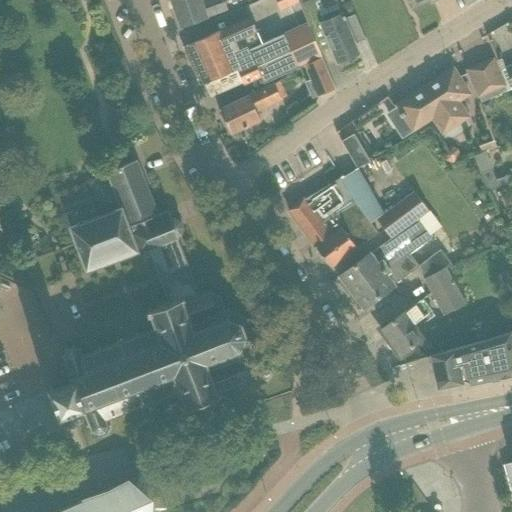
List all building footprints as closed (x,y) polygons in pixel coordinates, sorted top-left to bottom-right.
[(170,0),(180,27),(199,20),(228,10),(224,0),(170,0)] [(297,3),(295,0),(276,0),(280,10),(297,3)] [(337,64),(339,63),(341,67),(352,63),(350,59),(359,55),(339,9),(322,16),(317,4),(320,3),(319,0),(297,0),(320,54),(331,49),(337,64)] [(321,57),(306,24),(262,44),(257,32),(250,17),(187,45),(204,84),(236,70),(243,85),(260,77),(263,84),(305,65),(321,57)] [(322,58),(305,65),(309,78),(317,97),(335,89),(327,71),(322,58)] [(506,91),(492,59),(467,70),(481,102),(506,91)] [(430,86),(429,84),(395,106),(412,131),(432,118),(442,133),(467,117),(457,102),(469,94),(452,69),(435,80),(437,82),(430,86)] [(256,112),(284,99),(278,87),(275,89),(273,84),(218,110),(230,134),(260,120),(256,112)] [(341,143),(357,170),(369,163),(354,136),(341,143)] [(494,141),(479,146),(481,152),(496,147),(494,141)] [(495,180),(491,169),(492,169),(485,151),(473,156),(487,191),(509,182),(507,175),(495,180)] [(178,238),(177,236),(180,235),(183,229),(180,221),(174,218),(171,220),(167,210),(156,214),(136,160),(105,171),(120,209),(69,228),(86,271),(136,251),(136,253),(148,248),(158,273),(186,262),(177,239),(178,238)] [(378,232),(339,178),(304,199),(289,210),(298,222),(297,223),(308,237),(308,236),(315,246),(329,265),(328,265),(330,268),(341,261),(341,260),(378,232)] [(417,219),(428,211),(414,192),(377,219),(390,239),(391,239),(397,236),(395,234),(418,221),(417,219)] [(419,265),(409,253),(430,238),(418,221),(395,234),(397,236),(391,239),(390,239),(370,254),(370,253),(339,276),(363,308),(418,267),(419,266),(419,265)] [(440,249),(419,265),(419,266),(418,267),(426,277),(445,269),(445,268),(451,264),(440,249)] [(246,358),(255,338),(247,318),(227,309),(224,310),(219,296),(209,292),(199,296),(186,262),(158,273),(167,297),(155,302),(157,307),(111,325),(117,342),(82,355),(79,350),(72,347),(67,349),(65,347),(65,348),(64,349),(65,350),(63,355),(61,355),(61,357),(63,357),(64,359),(63,360),(64,362),(61,363),(62,365),(54,368),(59,383),(60,382),(62,386),(49,390),(58,415),(70,410),(74,419),(84,415),(89,429),(90,428),(91,432),(98,435),(104,432),(108,425),(106,422),(179,395),(185,409),(194,406),(195,410),(210,405),(209,400),(220,395),(219,393),(243,384),(248,374),(242,359),(246,358)] [(453,283),(445,269),(426,277),(427,278),(424,280),(432,294),(453,283)] [(464,303),(453,283),(432,294),(443,315),(464,303)] [(413,325),(431,311),(422,299),(381,329),(400,355),(423,338),(413,325)] [(511,331),(430,356),(431,358),(437,387),(464,381),(468,384),(491,379),(491,380),(511,375),(511,331)] [(137,511),(137,508),(136,504),(118,484),(53,511),(137,511)]
